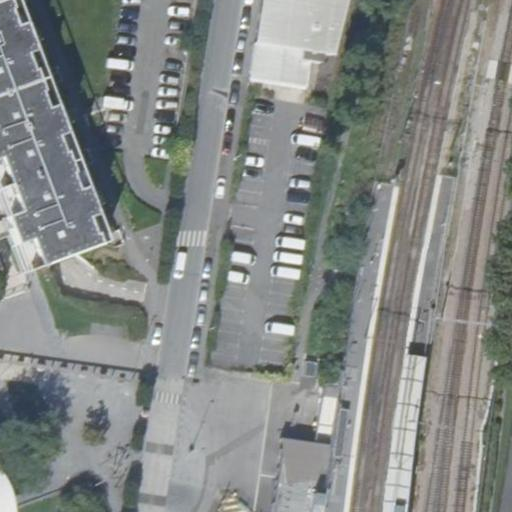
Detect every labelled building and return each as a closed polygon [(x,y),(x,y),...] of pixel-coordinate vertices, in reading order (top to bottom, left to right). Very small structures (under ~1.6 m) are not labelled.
[(0,0),(0,18),(4,29),(17,25),(7,0),(0,0)] [(260,0),(253,44),(248,81),(305,91),(309,62),(320,64),(321,56),(332,58),(347,0),(260,0)] [(0,186),(10,215),(21,244),(30,269),(65,257),(87,250),(77,224),(90,219),(79,190),(66,195),(47,145),(60,140),(48,108),(36,113),(16,61),(29,56),(17,25),(4,29),(0,18),(0,186)] [(36,113),(48,108),(29,56),(16,61),(36,113)] [(85,116),(96,145),(103,110),(85,116)] [(66,195),(79,190),(60,140),(47,145),(66,195)] [(0,219),(10,215),(0,186),(0,219)] [(0,225),(9,249),(21,244),(10,215),(0,219),(0,225)] [(77,224),(87,250),(99,245),(90,219),(77,224)] [(18,274),(30,269),(21,244),(9,249),(18,274)] [(409,511),(413,476),(429,359),(406,357),(390,473),(385,511),(409,511)] [(281,440),(280,450),(300,453),(321,455),(328,456),(330,446),(317,444),(296,442),(281,440)] [(323,496),(328,456),(321,455),(300,453),(280,450),(278,463),(275,482),(272,504),(271,511),(320,511),(322,504),(323,496)]
